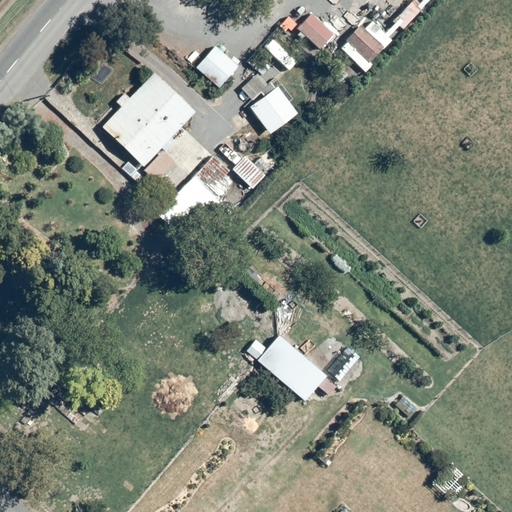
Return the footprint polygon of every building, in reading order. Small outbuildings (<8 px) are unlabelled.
[(312,9),(295,27),(317,48),(335,30),(312,9)] [(392,40),(369,19),(342,48),(365,70),(392,40)] [(239,64),(213,43),(196,64),(221,85),(239,64)] [(155,70),(99,127),(152,180),(172,160),(159,147),(195,111),(155,70)] [(298,113),(278,86),(251,105),(270,133),(298,113)] [(243,154),(230,168),(250,187),(263,173),(243,154)] [(233,180),(211,158),(153,214),(178,240),(218,201),(215,198),(233,180)] [(121,213),(67,161),(50,180),(53,182),(30,206),(62,237),(84,214),(103,232),(121,213)] [(327,375),(278,333),(256,358),(305,400),(327,375)] [(342,343),(322,366),(330,373),(320,386),(332,396),(362,361),(342,343)]
